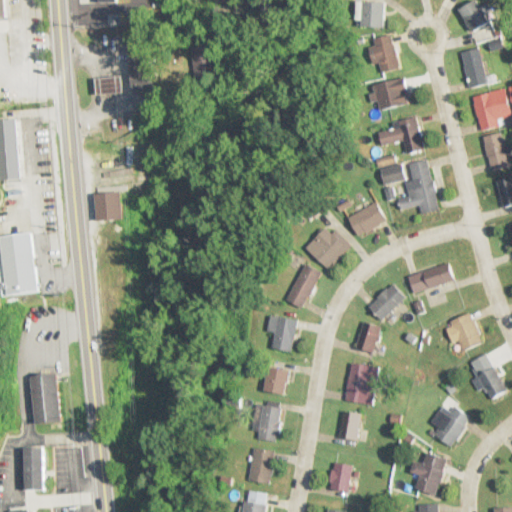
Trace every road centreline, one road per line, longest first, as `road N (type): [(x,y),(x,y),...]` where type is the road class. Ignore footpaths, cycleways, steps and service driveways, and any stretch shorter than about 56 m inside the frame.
road 1 (secondary): [(103,511),(55,0)]
road 2 (residential): [(473,223),(377,257),(335,308),(292,511)]
road 3 (residential): [(511,336),(488,277),(429,47)]
